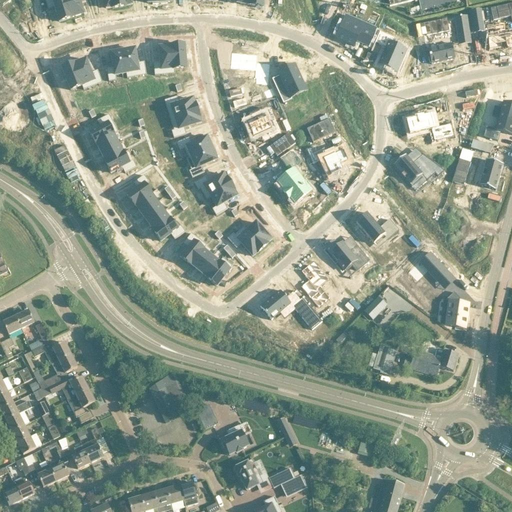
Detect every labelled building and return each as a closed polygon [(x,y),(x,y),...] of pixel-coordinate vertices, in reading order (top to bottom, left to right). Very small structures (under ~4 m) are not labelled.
[(65,0),(45,0),(48,10),(55,8),(60,23),(72,19),(65,0)] [(65,0),(72,19),(72,18),(83,15),(79,1),(80,0),(65,0)] [(117,0),(105,0),(107,9),(112,8),(112,9),(119,8),(117,0)] [(117,0),(119,8),(126,7),(126,6),(131,5),(130,0),(117,0)] [(250,0),(250,6),(262,8),(263,0),(250,0)] [(457,0),(420,0),(419,0),(422,14),(459,5),(457,0)] [(511,4),(490,9),(493,21),(511,17),(511,22),(511,4)] [(371,5),(368,10),(377,14),(375,20),(381,22),(385,11),(371,5)] [(480,11),(470,12),(474,34),(484,33),(480,11)] [(466,16),(455,18),(457,35),(469,33),(466,16)] [(343,23),(336,39),(354,47),(356,42),(368,47),(375,32),(356,24),(354,28),(343,23)] [(380,32),(375,44),(376,44),(386,48),(379,65),(396,73),(406,50),(398,47),(399,46),(397,45),(396,46),(393,45),(396,39),(395,38),(395,39),(380,33),(381,32),(380,32)] [(496,40),(487,42),(489,53),(506,50),(507,52),(511,51),(511,37),(506,39),(505,33),(495,34),(496,40)] [(451,44),(428,49),(430,57),(428,58),(430,64),(431,63),(431,65),(455,60),(451,44)] [(184,46),(171,47),(174,75),(175,75),(174,71),(186,70),(184,46)] [(160,63),(154,64),(155,77),(174,75),(171,47),(159,48),(160,63)] [(130,49),(123,51),(128,79),(146,76),(146,75),(151,74),(149,63),(144,64),(144,63),(137,64),(135,50),(130,51),(130,49)] [(114,68),(106,70),(109,82),(116,81),(116,76),(126,74),(127,79),(128,79),(123,51),(115,52),(116,53),(111,54),(114,68)] [(231,54),(230,70),(255,72),(254,79),(256,79),(255,85),(262,85),(262,86),(268,86),(270,64),(269,64),(269,65),(256,64),(257,56),(231,54)] [(74,64),(84,90),(102,83),(97,71),(91,73),(86,60),(75,65),(74,64)] [(74,64),(62,69),(71,91),(82,87),(84,91),(84,90),(74,64)] [(285,87),(277,91),(283,104),(292,100),(291,99),(307,91),(295,65),(278,73),(285,87)] [(272,88),(263,92),(266,99),(275,96),(272,88)] [(177,98),(164,102),(170,120),(198,111),(195,105),(193,100),(179,104),(177,98)] [(487,128),(484,138),(497,142),(500,133),(511,135),(511,104),(503,102),(502,103),(503,103),(501,109),(495,108),(492,116),(499,118),(495,131),(487,128)] [(252,122),(247,124),(253,138),(271,130),(261,109),(248,115),(252,122)] [(198,111),(170,120),(174,131),(171,132),(174,139),(186,135),(184,129),(200,124),(199,119),(200,118),(198,111)] [(416,118),(406,121),(410,136),(431,130),(434,142),(453,137),(450,125),(436,128),(432,114),(424,116),(424,115),(416,117),(416,118)] [(101,128),(90,133),(96,144),(118,132),(109,116),(97,122),(101,128)] [(118,132),(96,144),(101,153),(118,144),(113,135),(118,133),(118,132)] [(288,134),(270,147),(277,157),(295,144),(288,134)] [(189,139),(177,144),(180,151),(184,149),(189,159),(187,160),(187,161),(213,149),(210,142),(209,143),(207,138),(191,145),(189,139)] [(473,141),(473,142),(477,143),(475,150),(490,154),(492,147),(473,141)] [(118,144),(101,153),(106,162),(105,163),(106,163),(124,154),(123,153),(118,144)] [(314,147),(307,151),(313,165),(323,161),(331,177),(332,176),(333,178),(338,175),(337,174),(343,171),(341,166),(348,163),(343,152),(336,155),(336,154),(328,158),(324,149),(317,152),(314,147)] [(213,149),(187,161),(191,171),(189,172),(192,179),(204,174),(201,167),(217,160),(215,156),(216,156),(213,149)] [(290,172),(276,183),(284,193),(283,193),(288,200),(289,200),(295,206),(312,192),(294,170),(301,164),(292,151),(280,159),(286,168),(287,167),(290,172)] [(124,154),(106,163),(111,174),(122,168),(125,174),(137,168),(133,161),(129,163),(124,154)] [(395,165),(393,166),(401,176),(404,180),(405,180),(410,186),(422,176),(427,181),(427,182),(435,175),(438,178),(445,172),(422,155),(422,156),(413,164),(405,156),(399,161),(394,164),(395,165)] [(476,169),(472,183),(479,185),(479,186),(495,191),(503,165),(486,160),(483,171),(476,169)] [(206,178),(194,184),(198,191),(200,190),(206,200),(231,185),(227,179),(226,179),(224,175),(209,184),(206,178)] [(138,189),(128,197),(135,206),(151,194),(145,185),(149,182),(144,176),(134,184),(138,189)] [(206,200),(203,202),(209,212),(212,210),(216,216),(228,210),(224,204),(236,196),(234,192),(235,191),(231,185),(206,200)] [(151,194),(135,206),(135,207),(136,206),(142,215),(157,203),(151,195),(152,195),(151,194)] [(157,203),(142,215),(148,223),(164,212),(157,203)] [(164,212),(148,223),(154,232),(172,219),(170,220),(164,212)] [(357,223),(355,224),(356,224),(361,230),(359,231),(364,237),(366,236),(373,244),(374,245),(384,236),(388,240),(399,231),(389,221),(380,229),(367,215),(367,214),(362,218),(361,218),(356,222),(357,223)] [(172,219),(154,232),(161,242),(171,235),(175,240),(185,233),(181,227),(179,228),(172,219)] [(256,223),(247,231),(247,232),(263,249),(268,245),(267,244),(271,240),(256,223)] [(233,234),(228,239),(236,249),(241,244),(253,257),(257,253),(257,254),(263,249),(247,232),(247,231),(244,228),(235,236),(233,234)] [(218,232),(215,236),(219,240),(223,237),(218,232)] [(189,249),(181,258),(191,266),(206,246),(191,234),(183,244),(189,249)] [(334,242),(326,249),(332,257),(330,259),(335,265),(337,263),(344,271),(352,265),(358,272),(369,262),(356,246),(349,252),(342,243),(338,247),(334,242)] [(206,246),(191,266),(191,265),(199,272),(211,257),(203,251),(207,246),(206,246)] [(227,246),(223,250),(228,254),(231,251),(227,246)] [(231,251),(228,254),(232,259),(236,256),(231,251)] [(430,253),(419,264),(437,283),(448,272),(430,253)] [(211,257),(199,272),(207,278),(207,279),(223,259),(219,263),(211,257)] [(223,259),(207,279),(217,286),(232,267),(223,259)] [(306,268),(301,273),(309,282),(302,288),(301,288),(318,308),(318,309),(319,309),(319,308),(330,299),(330,300),(331,299),(330,298),(325,293),(325,292),(324,292),(320,288),(329,280),(314,262),(308,267),(308,266),(306,268)] [(261,307),(260,307),(264,312),(264,313),(265,313),(267,316),(267,317),(268,316),(272,321),(272,320),(290,305),(291,305),(280,291),(279,291),(280,292),(273,297),(273,298),(270,300),(269,300),(269,301),(261,307)] [(454,293),(444,302),(449,307),(446,326),(455,328),(454,330),(464,332),(464,329),(466,319),(466,315),(468,305),(465,305),(454,293)] [(378,298),(364,313),(373,321),(387,307),(378,298)] [(302,299),(292,307),(312,331),(322,323),(302,299)] [(28,312),(16,318),(21,330),(34,324),(28,312)] [(21,330),(16,318),(3,324),(9,336),(21,330)] [(40,341),(43,347),(50,343),(41,325),(36,327),(42,340),(40,341)] [(10,339),(5,341),(9,348),(14,346),(10,339)] [(9,348),(5,341),(0,343),(7,358),(12,356),(9,348)] [(51,366),(52,365),(71,356),(65,343),(53,349),(50,343),(43,347),(32,352),(35,358),(44,353),(51,366)] [(381,346),(374,370),(381,372),(381,374),(389,376),(396,352),(388,350),(389,348),(381,346)] [(402,370),(409,372),(410,370),(437,378),(439,368),(453,372),(458,356),(444,351),(442,358),(415,350),(412,361),(405,359),(402,370)] [(48,389),(49,389),(67,380),(66,380),(64,381),(62,376),(77,369),(71,356),(52,365),(57,376),(42,383),(46,390),(48,389)] [(5,370),(9,378),(20,372),(16,365),(5,370)] [(19,373),(24,384),(33,380),(27,369),(19,373)] [(186,404),(171,375),(152,388),(155,393),(151,394),(166,424),(184,416),(180,407),(186,404)] [(0,396),(7,393),(13,390),(7,378),(2,381),(0,382),(0,396)] [(67,401),(88,391),(88,390),(89,389),(89,387),(88,385),(86,384),(85,384),(82,378),(69,385),(67,380),(49,389),(50,393),(54,394),(65,389),(70,399),(67,401)] [(37,383),(29,386),(33,394),(40,390),(37,383)] [(33,394),(36,401),(38,401),(45,398),(41,390),(40,390),(33,394)] [(88,391),(67,401),(76,419),(78,418),(81,425),(94,418),(90,411),(86,413),(84,409),(95,403),(88,391)] [(0,396),(0,408),(1,410),(13,404),(7,393),(0,396)] [(243,409),(267,412),(268,404),(244,401),(243,409)] [(32,409),(28,402),(15,408),(13,404),(1,410),(6,421),(24,413),(32,409)] [(42,418),(49,414),(50,414),(44,403),(36,407),(42,418)] [(209,405),(196,411),(206,430),(218,424),(209,405)] [(12,433),(24,427),(30,424),(24,413),(6,421),(12,433)] [(42,418),(48,429),(55,426),(49,414),(42,418)] [(284,417),(275,421),(288,448),(297,444),(284,417)] [(55,426),(48,429),(54,440),(61,437),(55,426)] [(60,428),(64,437),(72,434),(69,427),(64,426),(60,428)] [(231,437),(220,442),(225,451),(226,450),(229,456),(236,453),(237,455),(243,452),(242,450),(246,449),(249,447),(244,437),(243,436),(241,432),(239,427),(239,426),(228,431),(229,432),(231,437)] [(12,433),(18,444),(30,438),(24,427),(12,433)] [(95,440),(82,446),(83,448),(88,460),(91,464),(104,458),(101,453),(96,442),(102,440),(96,429),(91,432),(95,440)] [(312,441),(330,447),(333,434),(315,429),(312,441)] [(36,450),(30,438),(18,444),(23,456),(36,450)] [(64,439),(59,442),(66,457),(71,454),(64,439)] [(66,457),(59,442),(54,444),(56,448),(57,452),(60,459),(66,457)] [(76,456),(72,458),(78,470),(91,464),(88,460),(83,448),(82,446),(74,450),(76,456)] [(31,475),(28,468),(24,459),(16,463),(20,472),(22,471),(25,478),(31,475)] [(252,461),(235,468),(236,470),(234,471),(238,479),(240,478),(246,492),(262,484),(252,461)] [(63,464),(50,471),(56,482),(69,476),(63,464)] [(37,473),(33,466),(32,467),(28,468),(31,475),(37,473)] [(56,482),(50,471),(48,466),(41,470),(43,474),(38,477),(43,489),(56,482)] [(291,469),(269,480),(274,490),(280,486),(295,479),(291,469)] [(295,479),(280,486),(286,497),(306,487),(301,476),(295,479)] [(24,478),(13,483),(22,501),(35,495),(29,483),(27,484),(24,478)] [(397,511),(404,486),(383,480),(374,511),(397,511)] [(22,501),(13,483),(0,489),(9,507),(22,501)] [(199,504),(193,483),(179,487),(184,502),(185,508),(199,504)] [(179,487),(167,491),(171,506),(184,502),(179,487)] [(167,491),(154,494),(158,509),(158,511),(168,511),(172,511),(171,506),(167,491)] [(361,502),(363,494),(351,491),(349,499),(361,502)] [(141,498),(144,511),(158,511),(158,509),(154,494),(141,498)] [(278,511),(275,505),(277,504),(278,504),(275,497),(263,503),(266,508),(256,511),(278,511)] [(144,511),(141,498),(128,502),(130,511),(144,511)]
